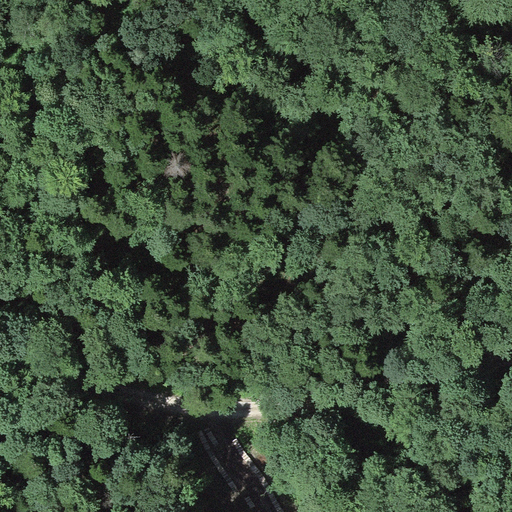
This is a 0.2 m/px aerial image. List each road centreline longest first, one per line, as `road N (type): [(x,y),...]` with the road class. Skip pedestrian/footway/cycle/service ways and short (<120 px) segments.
road 1 (track): [(511,350),(262,405),(205,406),(0,353)]
road 2 (track): [(205,406),(270,511)]
